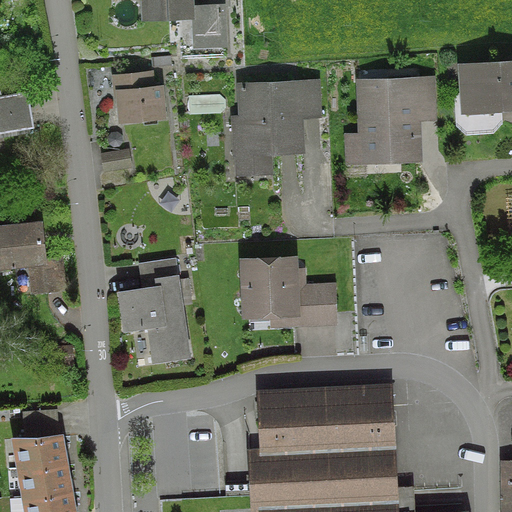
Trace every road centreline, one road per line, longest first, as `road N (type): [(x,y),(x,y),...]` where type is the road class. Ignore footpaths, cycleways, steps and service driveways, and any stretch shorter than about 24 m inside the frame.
road 1 (residential): [(103,424),(150,402),(312,366),(415,368),(445,387),(467,417),(482,511)]
road 2 (residential): [(54,0),(77,139),(103,424)]
